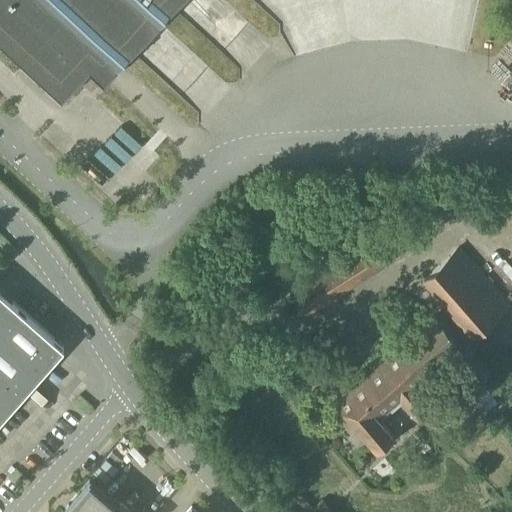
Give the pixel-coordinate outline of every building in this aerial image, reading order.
[(511,0),(0,0),(0,40),(62,97),(89,68),(104,81),(178,0),(511,0)] [(380,238),(318,278),(330,297),(392,257),(380,238)] [(457,250),(421,280),(469,336),(505,307),(457,250)] [(330,297),(318,278),(294,293),(306,312),(330,297)] [(0,289),(0,417),(64,346),(0,289)] [(384,358),(335,401),(377,449),(393,435),(375,414),(397,396),(417,418),(428,408),(432,405),(413,383),(458,343),(433,314),(384,358)] [(474,403),(483,414),(477,420),(460,437),(466,443),(483,426),(484,427),(491,420),(499,429),(509,420),(508,419),(493,404),(497,400),(489,390),(493,387),(479,368),(455,386),(470,406),(474,403)] [(127,511),(89,479),(60,511),(127,511)] [(296,499),(309,511),(334,511),(321,499),(314,507),(300,494),(296,499)]
